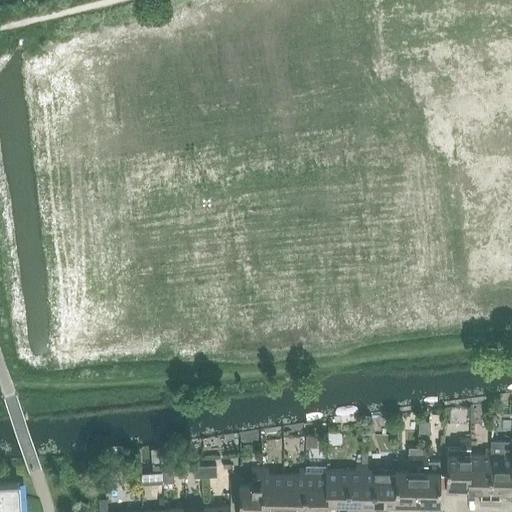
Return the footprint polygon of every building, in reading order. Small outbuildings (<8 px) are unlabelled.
[(457,487),(469,488),(470,453),(471,438),(460,438),(460,448),(448,447),(447,492),(457,493),(457,487)] [(511,440),(491,441),(491,449),(490,504),(500,504),(500,488),(511,488),(511,440)] [(418,504),(419,455),(419,449),(409,448),(409,455),(408,470),(397,470),(395,504),(395,509),(406,509),(406,504),(418,504)] [(485,454),(470,453),(469,488),(481,488),(481,503),(490,504),(491,449),(485,448),(485,454)] [(428,449),(419,449),(419,455),(418,504),(429,505),(429,510),(440,510),(440,471),(440,460),(428,460),(428,455),(428,449)] [(326,474),(327,503),(338,503),(338,511),(361,511),(362,464),(356,464),(356,469),(327,469),(326,469),(326,474)] [(368,464),(362,464),(361,511),(384,511),(384,504),(395,504),(397,470),(368,469),(368,464)] [(217,465),(205,466),(206,477),(218,477),(217,465)] [(327,508),(327,503),(326,474),(326,469),(327,469),(327,465),(306,465),(305,468),(304,511),(314,511),(315,508),(327,508)] [(206,477),(205,466),(194,466),(194,478),(206,477)] [(261,511),(262,467),(253,467),(252,483),(240,482),(239,511),(261,511)] [(262,467),(261,511),(271,511),(271,507),(283,507),(284,473),(268,473),(268,467),(262,467)] [(300,473),(284,473),(283,507),(295,507),(295,511),(304,511),(305,468),(300,468),(300,473)] [(173,471),(163,472),(163,483),(174,482),(173,471)] [(163,472),(151,473),(152,484),(163,483),(163,472)] [(0,511),(22,511),(20,482),(0,483),(0,511)]
